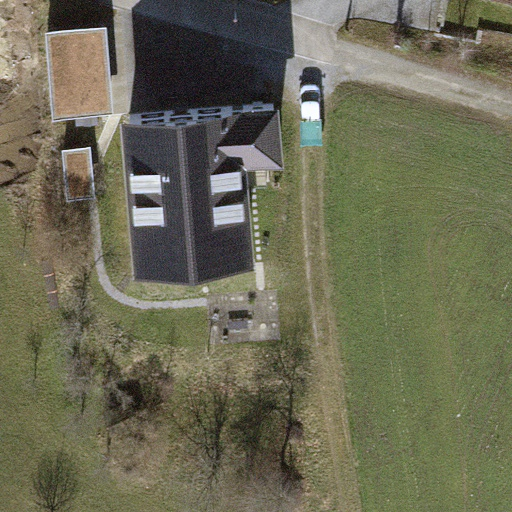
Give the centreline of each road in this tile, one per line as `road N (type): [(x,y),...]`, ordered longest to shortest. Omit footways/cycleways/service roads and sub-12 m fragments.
road 1 (track): [(364,511),(322,275),(316,34),(352,0)]
road 2 (residential): [(130,0),(185,30),(316,34),(511,88)]
